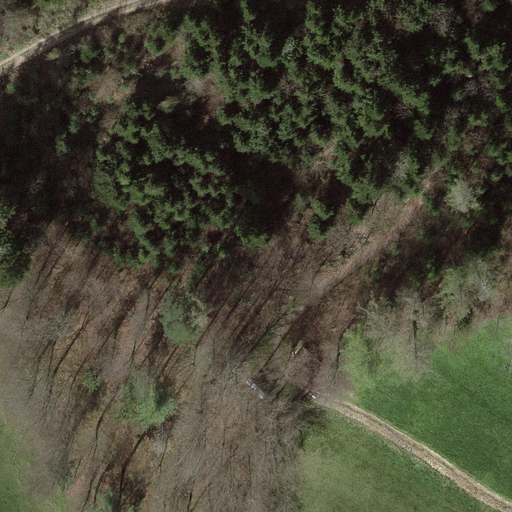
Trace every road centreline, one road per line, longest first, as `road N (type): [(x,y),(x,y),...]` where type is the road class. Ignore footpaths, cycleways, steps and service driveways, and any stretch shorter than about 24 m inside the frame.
road 1 (track): [(511,98),(470,137),(413,214),(272,338),(273,367),(511,509)]
road 2 (track): [(0,83),(160,0)]
